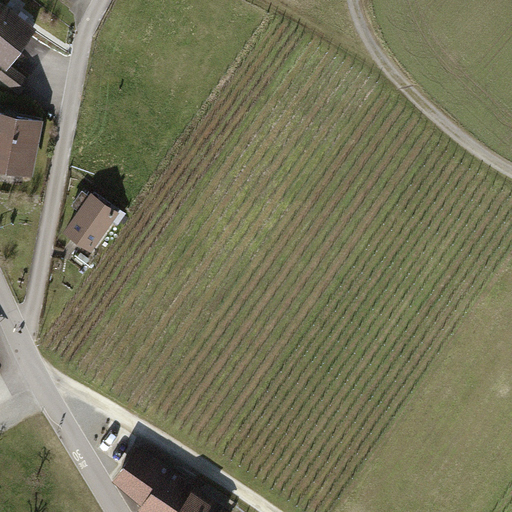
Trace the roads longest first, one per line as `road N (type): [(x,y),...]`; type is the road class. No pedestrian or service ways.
road 1 (residential): [(19,332),(35,306),(86,33),(104,0)]
road 2 (track): [(42,377),(91,398),(269,511)]
road 3 (track): [(511,170),(445,125),(383,62),(354,0)]
road 4 (residential): [(119,511),(19,332)]
